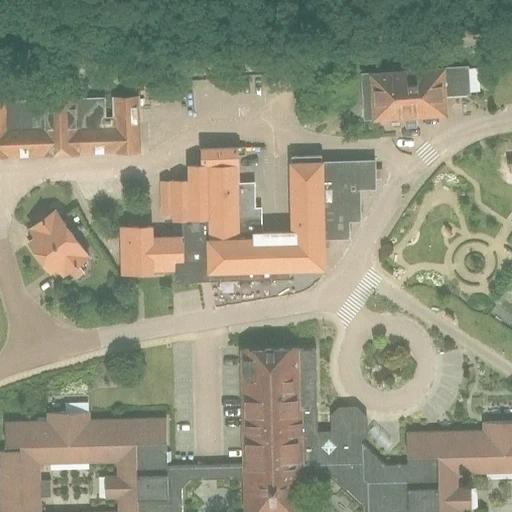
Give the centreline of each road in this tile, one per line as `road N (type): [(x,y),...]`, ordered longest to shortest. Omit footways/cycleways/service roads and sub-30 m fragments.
road 1 (unclassified): [(511,39),(0,82)]
road 2 (residential): [(0,166),(146,162),(197,132),(368,147),(410,171)]
road 3 (residential): [(36,354),(293,305),(330,287)]
road 4 (residential): [(341,372),(353,397),(392,414),(420,403),(437,379),(437,349),(423,327),(387,315),(362,323)]
road 5 (residential): [(353,262),(511,372)]
